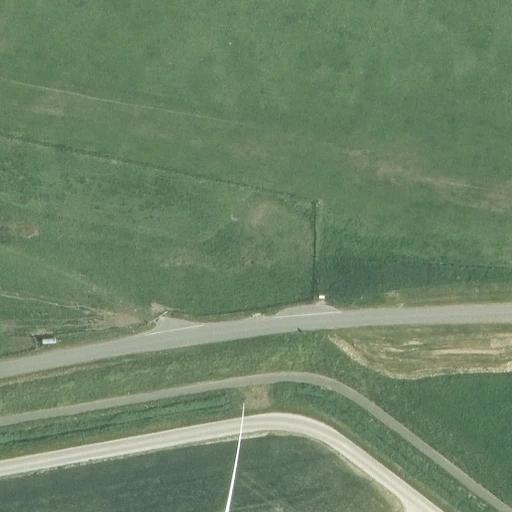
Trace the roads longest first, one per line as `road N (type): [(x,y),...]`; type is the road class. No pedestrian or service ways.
road 1 (unclassified): [(505,511),(378,413),(308,379),(257,379),(0,420)]
road 2 (unclassified): [(511,313),(184,334),(0,371)]
